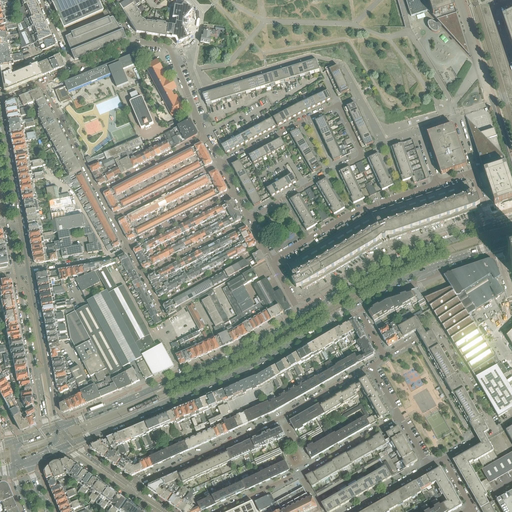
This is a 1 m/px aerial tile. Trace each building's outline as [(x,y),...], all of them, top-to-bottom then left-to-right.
[(0,8),(2,8),(2,5),(10,3),(13,3),(12,0),(10,0),(3,1),(1,2),(0,2),(0,8)] [(103,11),(99,2),(97,0),(47,0),(50,5),(52,4),(63,29),(90,17),(103,11)] [(136,7),(134,4),(133,2),(132,1),(131,2),(129,0),(119,7),(126,17),(136,10),(134,8),(136,7)] [(411,29),(402,0),(397,0),(405,28),(406,29),(411,29)] [(405,0),(411,16),(411,17),(427,12),(429,13),(432,17),(439,24),(437,24),(437,25),(435,23),(434,22),(432,22),(431,21),(430,21),(430,22),(429,22),(428,22),(428,23),(428,24),(427,25),(428,26),(428,27),(429,29),(429,30),(431,31),(431,32),(432,32),(433,33),(434,33),(435,34),(436,34),(437,33),(438,33),(439,33),(439,32),(439,31),(439,30),(439,29),(439,28),(440,27),(441,27),(454,40),(454,41),(455,41),(463,34),(451,0),(405,0)] [(41,14),(34,1),(24,5),(24,6),(23,6),(23,7),(17,10),(19,13),(25,11),(29,19),(41,14)] [(168,25),(166,37),(175,39),(177,43),(187,39),(183,31),(182,28),(184,26),(184,25),(186,26),(187,23),(184,22),(183,20),(191,11),(191,10),(183,4),(180,7),(178,7),(174,6),(172,8),(171,12),(173,12),(172,18),(174,18),(173,21),(173,26),(168,25)] [(140,14),(141,13),(143,14),(145,12),(144,11),(142,6),(136,10),(126,17),(134,30),(142,20),(139,18),(140,17),(139,15),(140,15),(140,14)] [(4,18),(12,16),(12,19),(15,19),(15,17),(15,15),(14,12),(0,15),(0,21),(5,21),(4,18)] [(511,12),(502,18),(511,47),(511,12)] [(168,25),(168,24),(161,23),(161,21),(162,21),(163,18),(162,18),(162,14),(160,13),(159,18),(160,18),(159,20),(154,19),(154,23),(153,23),(151,35),(166,37),(168,25)] [(44,24),(43,22),(43,21),(41,14),(29,19),(29,20),(17,25),(17,28),(18,31),(21,31),(20,25),(25,23),(29,33),(32,32),(34,36),(47,30),(45,23),(44,24)] [(124,39),(124,38),(121,32),(113,19),(112,18),(108,20),(108,19),(107,20),(101,22),(100,22),(100,23),(94,25),(92,25),(93,26),(87,28),(87,27),(85,28),(86,28),(80,31),(79,30),(78,31),(73,34),(73,33),(71,34),(72,35),(65,38),(66,39),(71,52),(71,53),(74,60),(124,39)] [(151,35),(153,23),(146,22),(146,23),(145,22),(142,20),(134,30),(136,33),(151,35)] [(31,37),(34,36),(32,32),(29,33),(25,23),(20,25),(21,31),(18,31),(18,34),(19,36),(19,38),(20,41),(20,44),(21,47),(21,50),(22,49),(28,47),(32,45),(34,43),(31,37)] [(7,30),(17,28),(17,25),(6,27),(6,29),(4,30),(3,27),(0,27),(0,34),(7,33),(7,30)] [(218,36),(219,32),(210,31),(209,30),(208,29),(204,28),(203,29),(202,29),(201,30),(202,31),(203,32),(204,32),(203,37),(202,37),(201,37),(201,38),(200,42),(200,43),(201,43),(209,44),(210,38),(210,37),(215,38),(214,39),(216,40),(216,38),(220,38),(218,36)] [(51,37),(47,30),(34,36),(31,37),(34,43),(34,44),(51,37)] [(54,46),(51,37),(34,44),(36,49),(40,47),(42,52),(54,46)] [(9,43),(20,41),(19,38),(8,40),(9,42),(6,42),(6,40),(0,41),(0,47),(10,46),(9,43)] [(10,50),(21,47),(20,44),(10,46),(0,47),(0,54),(11,52),(10,50)] [(466,44),(462,48),(471,58),(466,44)] [(23,58),(23,56),(22,54),(12,55),(11,52),(0,54),(0,61),(9,60),(9,59),(12,59),(23,58)] [(63,65),(63,64),(59,56),(53,58),(53,59),(48,61),(53,72),(62,68),(63,65)] [(129,84),(123,70),(135,65),(132,59),(131,56),(65,83),(66,86),(68,92),(81,87),(112,75),(117,89),(129,84)] [(13,65),(13,63),(23,60),(23,58),(12,59),(12,61),(10,61),(9,60),(0,61),(0,67),(11,66),(13,65)] [(42,76),(37,65),(34,58),(24,63),(24,65),(29,64),(30,67),(11,75),(10,73),(12,72),(11,66),(0,67),(0,72),(3,90),(3,91),(4,91),(5,91),(6,91),(42,76)] [(174,96),(172,91),(177,89),(171,78),(166,81),(164,76),(166,75),(158,60),(145,67),(172,117),(185,110),(176,95),(174,96)] [(53,72),(48,61),(37,65),(42,76),(53,72)] [(319,70),(317,61),(311,62),(314,72),(319,70)] [(338,66),(331,69),(333,75),(340,71),(338,66)] [(343,76),(340,71),(333,75),(336,79),(343,76)] [(345,81),(343,76),(336,79),(338,84),(345,81)] [(347,86),(345,81),(338,84),(340,89),(347,86)] [(62,87),(55,90),(59,100),(66,97),(67,99),(71,98),(68,92),(66,86),(62,87)] [(349,91),(347,86),(340,89),(343,94),(349,91)] [(327,90),(322,92),(326,102),(331,100),(327,90)] [(43,100),(40,95),(39,93),(39,92),(37,92),(35,92),(30,95),(33,103),(36,101),(37,103),(43,100)] [(322,92),(317,94),(321,104),(326,102),(322,92)] [(213,108),(208,94),(203,95),(206,105),(210,103),(212,108),(213,108)] [(317,94),(312,97),(316,107),(321,104),(317,94)] [(33,103),(30,95),(25,96),(30,109),(32,108),(30,104),(33,103)] [(30,109),(25,96),(20,98),(17,100),(10,102),(10,103),(7,104),(6,106),(7,108),(7,109),(20,106),(21,107),(24,107),(26,106),(27,109),(27,111),(30,109)] [(154,124),(142,97),(130,102),(141,130),(154,124)] [(312,97),(307,99),(312,109),(316,107),(312,97)] [(307,99),(302,101),(307,111),(312,109),(307,99)] [(47,107),(43,100),(37,103),(40,110),(47,107)] [(302,101),(297,104),(302,113),(307,111),(302,101)] [(355,103),(348,107),(351,112),(358,109),(355,103)] [(297,104),(297,105),(293,108),(297,116),(302,113),(297,104)] [(28,112),(27,111),(27,109),(20,110),(20,108),(21,107),(20,106),(7,109),(8,115),(18,114),(18,111),(21,111),(22,113),(28,112)] [(53,118),(47,107),(40,110),(39,111),(40,113),(39,114),(40,116),(38,116),(43,124),(53,118)] [(293,108),(288,111),(292,119),(297,116),(293,108)] [(360,113),(358,109),(351,112),(353,117),(360,113)] [(288,111),(283,113),(287,121),(291,119),(292,119),(288,111)] [(22,119),(22,116),(28,115),(28,112),(22,113),(22,115),(19,116),(18,114),(8,115),(9,122),(22,119)] [(283,113),(278,116),(283,124),(287,121),(283,113)] [(362,118),(360,113),(353,117),(355,122),(362,118)] [(278,116),(273,118),(278,126),(283,124),(278,116)] [(325,117),(315,122),(318,127),(328,122),(325,117)] [(59,130),(53,118),(43,124),(49,136),(59,130)] [(364,123),(362,118),(355,122),(357,126),(364,123)] [(511,198),(511,184),(503,158),(487,140),(497,137),(494,129),(480,133),(466,118),(494,204),(511,198)] [(26,125),(35,123),(34,120),(24,122),(23,119),(22,119),(9,122),(10,128),(24,126),(26,125)] [(272,119),(267,122),(272,129),(276,127),(272,119)] [(197,134),(194,127),(190,121),(173,130),(181,144),(197,136),(197,134)] [(267,122),(263,124),(267,132),(272,129),(267,122)] [(328,122),(318,127),(320,132),(330,127),(328,122)] [(25,129),(35,127),(35,123),(26,125),(26,127),(26,128),(24,127),(24,126),(10,128),(11,134),(24,132),(26,132),(25,129)] [(367,128),(364,123),(357,126),(360,131),(367,128)] [(263,124),(258,126),(263,134),(267,132),(263,124)] [(467,166),(453,125),(427,134),(441,175),(467,166)] [(258,126),(254,129),(258,137),(263,134),(258,126)] [(330,127),(320,132),(322,137),(332,132),(330,127)] [(369,133),(367,128),(360,131),(362,136),(369,133)] [(254,129),(250,131),(249,130),(254,139),(258,137),(254,129)] [(65,141),(62,136),(59,130),(49,136),(52,141),(49,143),(51,146),(54,145),(55,147),(65,141)] [(181,144),(173,130),(163,135),(166,141),(166,142),(170,150),(181,144)] [(249,130),(244,132),(249,142),(254,139),(249,130)] [(301,135),(298,130),(289,135),(292,141),(301,135)] [(25,137),(27,136),(28,138),(36,136),(35,133),(25,135),(24,132),(11,134),(12,137),(11,139),(11,141),(26,138),(25,137)] [(244,132),(240,134),(245,144),(249,142),(244,132)] [(332,132),(322,137),(325,142),(334,137),(332,132)] [(371,138),(369,133),(362,136),(364,141),(371,138)] [(240,134),(235,137),(240,146),(245,144),(240,134)] [(304,140),(304,139),(301,135),(292,141),(295,145),(304,140)] [(26,142),(37,140),(38,140),(38,136),(36,136),(28,138),(28,139),(26,139),(26,138),(11,141),(12,143),(13,144),(14,147),(27,144),(26,142)] [(126,152),(140,146),(143,145),(142,142),(147,140),(146,136),(140,138),(138,139),(91,159),(91,160),(87,161),(87,162),(87,161),(88,164),(98,160),(101,160),(106,157),(107,160),(115,157),(122,154),(126,153),(126,152)] [(235,137),(231,139),(236,149),(240,146),(235,137)] [(334,137),(325,142),(327,147),(337,142),(334,137)] [(166,152),(158,138),(157,139),(155,140),(156,142),(158,141),(159,143),(157,144),(157,146),(161,154),(166,152)] [(170,150),(166,142),(162,144),(159,138),(158,138),(166,152),(170,150)] [(374,143),(371,138),(364,141),(367,146),(374,143)] [(231,139),(226,142),(231,151),(232,151),(236,149),(231,139)] [(283,143),(281,139),(276,142),(281,150),(285,147),(284,145),(283,143)] [(307,145),(304,140),(296,145),(299,150),(299,149),(307,145)] [(430,179),(420,149),(416,150),(414,145),(412,140),(391,148),(403,182),(412,179),(413,183),(414,184),(415,184),(430,179)] [(72,153),(65,141),(55,147),(58,153),(55,154),(58,160),(72,153)] [(161,154),(157,146),(155,147),(153,143),(152,141),(151,141),(150,142),(157,157),(161,154)] [(157,157),(150,142),(147,143),(149,147),(151,149),(148,151),(152,159),(157,157)] [(226,142),(221,145),(226,154),(231,151),(226,142)] [(276,142),(272,144),(276,152),(281,150),(276,142)] [(337,142),(327,147),(329,151),(339,147),(337,142)] [(29,154),(28,148),(28,147),(27,147),(27,144),(14,147),(14,149),(15,150),(14,151),(15,153),(15,156),(24,154),(25,155),(29,154)] [(205,148),(203,144),(201,144),(191,149),(194,154),(196,153),(196,152),(205,148)] [(272,144),(267,146),(272,154),(276,152),(272,144)] [(152,159),(148,151),(146,152),(144,148),(145,148),(143,145),(140,146),(142,149),(147,162),(152,159)] [(300,155),(310,149),(307,145),(299,149),(302,153),(300,154),(300,155)] [(132,154),(137,151),(142,149),(140,146),(126,152),(126,153),(128,158),(134,169),(139,166),(132,154)] [(267,146),(263,149),(267,157),(272,154),(267,146)] [(339,147),(329,151),(331,156),(341,152),(339,147)] [(207,153),(205,148),(196,152),(196,153),(199,157),(207,153)] [(147,162),(142,149),(137,151),(139,155),(143,164),(147,162)] [(195,156),(194,154),(191,149),(188,151),(193,160),(197,159),(196,157),(194,158),(193,157),(195,156)] [(263,149),(258,151),(263,161),(264,161),(263,159),(267,157),(263,149)] [(303,159),(312,154),(310,149),(300,155),(303,159)] [(143,164),(139,155),(137,151),(132,154),(139,166),(143,164)] [(193,160),(188,151),(184,152),(188,159),(190,158),(191,161),(193,160)] [(258,151),(254,154),(259,163),(263,161),(258,151)] [(341,152),(331,156),(334,162),(344,157),(341,152)] [(78,164),(75,159),(72,153),(58,160),(59,160),(58,160),(60,164),(58,165),(59,167),(64,164),(67,170),(78,164)] [(134,169),(128,158),(126,153),(122,154),(115,157),(117,162),(116,163),(116,164),(122,175),(134,169)] [(210,158),(207,153),(199,157),(202,162),(210,158)] [(186,164),(180,154),(177,156),(181,163),(183,162),(183,163),(182,164),(182,166),(184,165),(186,164)] [(252,161),(253,163),(254,166),(259,163),(254,154),(249,156),(251,160),(252,161)] [(315,158),(312,154),(303,159),(306,164),(315,158)] [(393,186),(387,173),(379,154),(367,159),(382,191),(393,186)] [(181,163),(177,156),(173,158),(179,168),(182,166),(182,164),(181,163),(179,164),(181,163)] [(113,166),(115,165),(116,164),(116,163),(117,162),(115,157),(107,160),(89,168),(92,173),(102,169),(102,171),(106,169),(107,169),(108,168),(110,168),(113,166)] [(179,168),(173,158),(170,160),(174,167),(176,166),(177,169),(179,168)] [(202,169),(212,164),(212,162),(210,158),(202,162),(199,164),(202,169)] [(318,163),(315,159),(315,158),(306,164),(308,169),(318,163)] [(17,168),(31,166),(31,164),(33,163),(33,165),(42,164),(45,163),(42,160),(31,162),(30,159),(17,162),(16,162),(17,166),(17,168)] [(202,169),(199,164),(198,161),(196,162),(198,161),(197,159),(193,160),(199,170),(202,169)] [(174,167),(170,160),(166,162),(172,172),(175,170),(174,168),(172,169),(172,168),(174,167)] [(240,161),(232,165),(235,170),(243,166),(240,161)] [(172,172),(166,162),(163,163),(167,170),(168,169),(170,172),(172,172)] [(366,172),(364,167),(362,162),(356,165),(360,174),(366,172)] [(167,170),(163,163),(159,165),(164,175),(166,174),(168,173),(166,174),(165,171),(167,170)] [(195,172),(191,165),(189,166),(188,163),(186,164),(191,174),(195,172)] [(321,168),(318,163),(308,169),(311,174),(321,168)] [(34,172),(34,169),(39,168),(39,171),(43,170),(43,167),(42,164),(33,165),(34,167),(31,168),(31,166),(17,168),(18,171),(19,174),(34,172)] [(82,173),(81,171),(78,164),(67,170),(69,174),(70,175),(70,176),(62,179),(71,189),(74,187),(73,185),(72,186),(71,184),(73,183),(72,181),(71,179),(71,178),(78,174),(82,173)] [(122,175),(116,164),(115,165),(113,166),(118,177),(122,175)] [(191,174),(186,164),(184,165),(182,166),(183,168),(185,167),(186,168),(184,169),(188,176),(191,174)] [(164,175),(159,165),(156,167),(161,177),(164,175)] [(118,177),(113,166),(110,168),(115,178),(118,177)] [(184,169),(183,168),(182,166),(179,168),(182,174),(184,178),(188,176),(184,169)] [(243,166),(235,170),(235,171),(237,175),(245,171),(243,166)] [(155,174),(157,179),(159,178),(160,177),(161,177),(156,167),(152,169),(155,174)] [(365,199),(359,186),(350,167),(339,172),(353,204),(365,199)] [(115,178),(110,168),(108,168),(107,169),(106,169),(112,180),(115,178)] [(112,180),(106,169),(102,171),(103,172),(105,175),(106,176),(109,181),(112,180)] [(155,174),(152,169),(149,171),(154,180),(152,178),(154,177),(156,180),(157,179),(155,174)] [(33,178),(33,176),(35,176),(35,178),(44,176),(44,174),(44,173),(43,170),(39,171),(40,173),(35,174),(34,172),(19,174),(19,178),(20,181),(33,178)] [(181,180),(177,173),(176,173),(175,172),(176,171),(175,170),(172,172),(173,174),(177,182),(181,180)] [(154,180),(149,171),(145,172),(146,174),(150,182),(154,180)] [(211,180),(220,175),(218,171),(216,171),(207,175),(210,180),(210,179),(211,180)] [(245,171),(237,175),(239,179),(247,175),(245,171)] [(103,177),(102,176),(105,175),(103,172),(94,177),(96,181),(103,177)] [(150,182),(146,174),(145,172),(141,174),(145,181),(147,180),(148,182),(146,183),(147,184),(150,182)] [(77,181),(84,177),(83,174),(81,174),(75,177),(76,179),(72,181),(73,183),(77,181)] [(145,181),(141,174),(138,176),(143,186),(147,184),(146,183),(146,182),(144,183),(143,182),(145,181)] [(173,183),(170,176),(168,177),(166,174),(164,175),(170,185),(173,183)] [(170,185),(164,175),(161,177),(162,179),(163,178),(164,179),(163,180),(167,187),(170,185)] [(222,180),(220,175),(211,180),(214,185),(222,180)] [(247,175),(239,179),(242,184),(250,180),(247,175)] [(292,175),(288,177),(292,185),(299,181),(297,179),(295,180),(292,175)] [(34,182),(45,180),(44,176),(35,178),(36,180),(34,180),(33,178),(20,181),(20,183),(21,187),(34,184),(34,182)] [(109,181),(106,176),(103,177),(96,181),(98,185),(100,186),(109,181)] [(138,176),(134,178),(138,185),(140,188),(143,186),(138,176)] [(210,183),(209,181),(206,176),(202,178),(207,188),(210,187),(212,186),(211,184),(210,185),(210,183)] [(74,187),(86,181),(84,177),(77,181),(78,183),(73,185),(74,187)] [(163,180),(162,179),(161,177),(160,177),(162,180),(161,181),(159,178),(157,179),(163,189),(167,187),(163,180)] [(288,177),(284,180),(288,187),(292,185),(288,177)] [(134,178),(131,180),(136,190),(140,188),(138,185),(134,178)] [(207,188),(202,178),(199,180),(202,187),(204,186),(205,186),(203,187),(204,190),(207,188)] [(163,189),(157,179),(156,180),(157,182),(156,183),(155,180),(154,180),(155,182),(155,183),(159,191),(163,189)] [(345,209),(337,197),(329,182),(327,179),(316,185),(334,215),(345,209)] [(131,180),(127,182),(133,191),(134,190),(136,190),(131,180)] [(159,191),(155,183),(154,184),(153,183),(155,182),(154,180),(150,182),(156,192),(159,191)] [(202,187),(199,180),(195,181),(201,192),(204,190),(203,187),(201,188),(202,187)] [(225,185),(222,180),(214,185),(217,190),(225,185)] [(250,180),(242,184),(244,188),(252,184),(250,180)] [(284,180),(280,182),(284,190),(288,187),(284,180)] [(81,188),(88,184),(86,181),(74,187),(75,189),(80,186),(81,188)] [(201,192),(195,181),(192,183),(197,193),(201,192)] [(133,191),(127,182),(124,183),(129,193),(133,191)] [(150,182),(147,184),(148,187),(152,194),(156,192),(150,182)] [(280,182),(275,184),(280,192),(284,190),(280,182)] [(390,240),(464,215),(476,211),(477,211),(477,210),(476,207),(480,205),(477,197),(473,198),(467,182),(373,214),(363,220),(360,215),(352,220),(355,224),(347,229),(345,225),(337,229),(339,234),(329,239),(326,235),(318,240),(321,244),(311,250),(308,246),(300,251),(303,255),(287,264),(296,279),(292,282),(297,289),(301,288),(302,290),(303,290),(382,244),(380,240),(384,237),(388,236),(390,240)] [(129,193),(124,183),(120,185),(124,192),(125,194),(125,195),(129,193)] [(197,193),(192,183),(188,185),(194,195),(197,193)] [(35,194),(34,188),(35,187),(34,184),(21,187),(22,193),(23,196),(22,196),(23,196),(32,194),(32,195),(35,194)] [(79,194),(90,188),(88,184),(81,188),(82,190),(78,192),(79,194)] [(148,187),(147,184),(143,186),(149,196),(152,194),(148,187)] [(252,184),(244,188),(247,193),(255,189),(252,184)] [(275,184),(271,187),(276,195),(280,192),(275,184)] [(124,192),(120,185),(116,187),(122,197),(125,195),(125,194),(123,195),(122,193),(124,192)] [(194,195),(188,185),(185,187),(188,194),(190,193),(192,196),(194,195)] [(226,191),(227,189),(225,185),(217,190),(214,191),(217,196),(226,191)] [(377,194),(373,185),(372,185),(366,188),(370,197),(377,194)] [(149,196),(143,186),(140,188),(145,198),(149,196)] [(59,197),(57,187),(46,189),(49,202),(57,200),(69,198),(68,195),(59,197)] [(115,193),(116,195),(117,197),(118,199),(122,197),(116,187),(113,189),(115,193)] [(217,196),(214,191),(214,190),(213,188),(212,188),(213,189),(211,190),(210,187),(207,188),(213,198),(217,196)] [(269,193),(270,194),(271,197),(276,195),(271,187),(267,189),(268,191),(269,193)] [(85,195),(92,191),(90,188),(79,194),(76,195),(78,199),(82,197),(81,195),(84,193),(85,195)] [(145,198),(140,188),(136,190),(142,200),(145,198)] [(213,198),(207,188),(204,190),(205,192),(207,191),(207,192),(206,193),(209,200),(213,198)] [(316,198),(313,193),(311,188),(305,191),(311,201),(316,198)] [(113,194),(115,193),(113,189),(104,193),(104,195),(106,199),(113,195),(114,195),(113,194)] [(186,199),(181,189),(178,191),(181,198),(183,197),(184,198),(182,199),(183,201),(186,199)] [(255,189),(247,193),(249,197),(256,194),(257,193),(255,189)] [(209,200),(206,193),(204,194),(203,192),(205,191),(205,192),(204,190),(201,192),(206,202),(209,200)] [(80,202),(94,195),(92,191),(85,195),(86,197),(82,199),(81,200),(79,201),(80,202)] [(138,201),(134,194),(133,191),(129,193),(135,203),(138,201)] [(206,202),(201,192),(197,193),(198,195),(200,194),(200,195),(199,196),(202,203),(206,202)] [(135,203),(129,193),(125,195),(126,196),(128,195),(129,197),(127,198),(131,205),(135,203)] [(179,203),(174,193),(170,194),(174,201),(176,201),(178,203),(176,204),(175,203),(176,204),(179,203)] [(202,203),(199,196),(198,195),(197,193),(194,195),(199,205),(202,203)] [(257,193),(256,194),(249,197),(251,201),(251,202),(259,198),(257,193)] [(167,196),(172,206),(176,204),(175,203),(174,201),(170,194),(167,196)] [(89,202),(96,198),(94,195),(80,202),(81,204),(88,200),(89,202)] [(131,205),(127,198),(125,199),(124,197),(126,196),(125,195),(122,197),(127,207),(131,205)] [(199,205),(194,195),(192,196),(190,197),(191,199),(193,198),(193,199),(191,200),(195,207),(199,205)] [(317,225),(310,213),(300,195),(289,201),(307,231),(317,225)] [(172,206),(167,196),(163,198),(167,205),(169,204),(169,205),(168,206),(169,208),(170,207),(172,206)] [(119,201),(118,199),(117,197),(107,202),(109,206),(119,201)] [(118,199),(119,201),(121,205),(123,209),(127,207),(122,197),(118,199)] [(195,207),(191,200),(190,201),(189,200),(191,199),(190,197),(188,198),(186,199),(192,209),(195,207)] [(86,208),(98,202),(96,198),(89,202),(90,204),(85,206),(86,208)] [(259,198),(251,202),(254,207),(262,203),(259,198)] [(192,209),(186,199),(183,201),(183,202),(185,201),(186,202),(184,203),(188,211),(192,209)] [(38,205),(37,200),(24,202),(24,205),(25,206),(26,208),(35,207),(35,206),(38,205)] [(61,219),(57,200),(49,202),(50,210),(51,213),(52,221),(61,219)] [(165,210),(160,200),(156,202),(160,209),(162,208),(162,209),(160,210),(161,212),(162,212),(163,211),(165,210)] [(224,210),(235,204),(233,201),(231,200),(221,205),(224,210)] [(112,210),(121,205),(119,201),(109,206),(112,210)] [(188,211),(184,203),(183,204),(182,203),(184,202),(183,202),(183,201),(181,202),(179,203),(184,213),(188,211)] [(158,213),(153,203),(149,205),(153,212),(154,211),(156,214),(158,213)] [(184,213),(179,203),(176,204),(177,207),(181,214),(184,213)] [(181,214),(177,207),(176,204),(172,206),(177,216),(181,214)] [(240,214),(235,204),(224,210),(225,211),(227,210),(231,216),(228,218),(229,219),(240,214)] [(40,216),(38,207),(38,205),(35,206),(35,207),(26,208),(26,212),(27,214),(26,215),(27,218),(40,216)] [(88,216),(102,209),(100,205),(92,209),(93,211),(91,212),(90,211),(86,212),(88,216)] [(115,213),(123,209),(121,205),(112,210),(113,213),(115,213)] [(151,217),(145,207),(142,209),(146,216),(147,215),(149,218),(151,217)] [(223,217),(218,207),(214,209),(220,219),(223,217)] [(96,216),(103,212),(102,209),(88,216),(90,219),(94,217),(93,215),(95,214),(96,216)] [(174,218),(170,211),(168,212),(167,209),(165,210),(170,220),(174,218)] [(220,219),(214,209),(211,210),(216,220),(220,219)] [(170,220),(165,210),(163,211),(165,213),(163,214),(162,212),(161,212),(163,214),(167,222),(170,220)] [(216,220),(211,210),(207,212),(211,219),(212,222),(216,220)] [(329,218),(324,211),(324,210),(318,213),(323,222),(329,218)] [(138,220),(139,221),(140,223),(140,222),(144,221),(138,211),(135,213),(138,220)] [(92,223),(105,216),(103,212),(96,216),(97,218),(96,219),(95,217),(94,217),(90,219),(92,223)] [(163,214),(161,212),(160,213),(158,213),(163,223),(167,222),(163,214)] [(211,219),(207,212),(203,214),(209,224),(212,222),(211,219)] [(163,223),(158,213),(156,214),(154,215),(160,225),(163,223)] [(136,225),(131,214),(128,216),(130,220),(132,223),(133,222),(135,225),(136,225)] [(209,224),(203,214),(200,216),(204,223),(206,222),(207,224),(205,224),(206,225),(209,224)] [(242,220),(242,218),(240,214),(229,219),(232,225),(242,220)] [(85,256),(83,246),(78,247),(77,246),(72,247),(69,231),(83,228),(85,236),(92,235),(94,244),(86,246),(88,254),(93,253),(94,254),(99,253),(99,252),(102,251),(102,246),(90,225),(84,215),(61,219),(52,221),(50,221),(52,229),(53,234),(58,233),(60,242),(54,243),(55,245),(55,248),(56,251),(56,254),(57,254),(58,259),(63,258),(63,260),(85,256)] [(152,216),(151,217),(156,227),(160,225),(154,215),(152,216)] [(45,222),(45,220),(43,221),(43,218),(41,218),(40,216),(27,218),(27,221),(28,222),(29,224),(28,224),(29,226),(38,224),(38,223),(41,222),(41,221),(42,221),(42,223),(45,222)] [(100,223),(107,219),(105,216),(92,223),(94,226),(99,224),(98,222),(99,221),(100,223)] [(120,226),(130,220),(128,216),(119,221),(118,223),(120,226)] [(204,223),(200,216),(196,218),(202,228),(205,226),(204,225),(203,226),(202,224),(204,223)] [(232,225),(229,219),(228,218),(226,219),(225,216),(223,217),(220,219),(225,229),(232,225)] [(156,227),(151,217),(149,218),(147,219),(148,221),(150,220),(150,221),(149,222),(153,229),(156,227)] [(202,228),(196,218),(193,219),(197,226),(198,226),(200,229),(202,228)] [(96,230),(109,223),(107,219),(100,223),(101,225),(99,226),(99,224),(94,226),(96,230)] [(153,229),(149,222),(148,221),(147,219),(145,220),(144,221),(149,231),(153,229)] [(225,229),(220,219),(216,220),(221,230),(225,229)] [(132,224),(132,223),(130,220),(120,226),(122,229),(132,224)] [(221,230),(216,220),(212,222),(213,222),(214,221),(215,222),(213,223),(218,232),(221,230)] [(149,231),(144,221),(140,222),(142,225),(146,232),(149,231)] [(194,231),(189,221),(186,223),(189,230),(191,229),(192,231),(190,232),(191,233),(193,232),(194,231)] [(43,231),(41,223),(41,222),(38,223),(38,224),(29,226),(29,227),(30,229),(29,229),(29,230),(29,233),(42,231),(43,231)] [(140,223),(138,224),(136,225),(142,235),(146,232),(142,225),(140,222),(140,223)] [(218,232),(213,223),(211,224),(211,223),(213,222),(212,222),(209,224),(214,234),(218,232)] [(104,230),(111,227),(109,223),(96,230),(98,233),(100,232),(99,230),(103,228),(104,230)] [(133,226),(132,224),(122,229),(124,233),(134,228),(133,226)] [(214,234),(209,224),(206,225),(205,226),(206,227),(208,226),(209,228),(207,229),(211,236),(214,234)] [(142,235),(136,225),(135,225),(133,226),(134,228),(136,232),(138,236),(142,235)] [(187,235),(182,225),(178,227),(182,234),(184,233),(185,235),(183,236),(184,237),(187,235)] [(207,229),(206,227),(205,226),(202,228),(207,238),(211,236),(207,229)] [(102,236),(113,230),(111,227),(104,230),(100,232),(98,233),(99,236),(101,235),(102,236)] [(238,236),(249,231),(248,228),(246,227),(236,232),(238,236)] [(126,237),(136,232),(134,228),(124,233),(126,237)] [(53,236),(53,234),(52,229),(49,230),(49,231),(51,231),(51,233),(43,234),(42,231),(29,233),(30,239),(53,236)] [(180,239),(175,229),(171,230),(175,238),(177,237),(179,239),(180,239)] [(104,239),(115,234),(113,230),(102,236),(102,238),(103,237),(104,239)] [(203,239),(200,232),(198,233),(197,232),(199,231),(198,230),(196,231),(196,230),(194,231),(200,241),(203,239)] [(241,241),(252,236),(249,231),(238,236),(241,241)] [(138,236),(136,232),(126,237),(128,240),(130,241),(138,236)] [(173,242),(168,232),(164,234),(168,241),(170,240),(171,242),(172,243),(173,242)] [(241,241),(238,236),(236,232),(232,234),(238,244),(239,243),(241,242),(241,241)] [(196,243),(193,236),(191,233),(189,234),(187,235),(193,245),(196,243)] [(117,237),(115,234),(104,239),(102,241),(104,244),(117,237)] [(168,241),(164,234),(161,236),(166,246),(170,244),(169,243),(168,241)] [(238,244),(232,234),(229,236),(234,246),(238,244)] [(193,245),(187,235),(184,237),(184,238),(187,237),(187,238),(185,240),(189,247),(193,245)] [(44,241),(54,239),(53,236),(30,239),(32,246),(45,244),(44,241)] [(166,246),(161,236),(157,238),(161,245),(163,244),(164,247),(166,246)] [(234,246),(229,236),(225,238),(231,248),(234,246)] [(254,240),(252,236),(241,241),(241,242),(242,243),(243,246),(246,244),(254,240)] [(111,244),(118,241),(117,237),(104,244),(106,247),(109,245),(108,244),(110,243),(111,244)] [(189,247),(185,240),(184,238),(184,237),(182,238),(180,239),(186,249),(189,247)] [(161,245),(157,238),(154,239),(159,250),(161,249),(162,248),(161,247),(160,248),(159,246),(161,245)] [(231,248),(225,238),(222,240),(226,247),(226,248),(227,249),(228,249),(231,248)] [(159,250),(154,239),(150,241),(154,249),(156,247),(157,250),(159,250)] [(186,249),(180,239),(179,239),(177,240),(177,241),(178,243),(182,250),(186,249)] [(182,250),(178,243),(176,244),(175,243),(177,241),(177,240),(175,241),(173,242),(178,252),(182,250)] [(226,247),(222,240),(218,241),(223,251),(225,251),(227,249),(226,248),(224,249),(224,248),(226,247)] [(246,251),(255,245),(256,243),(254,240),(246,244),(243,246),(246,251)] [(108,252),(120,246),(120,244),(118,241),(111,244),(109,245),(106,247),(108,252)] [(223,251),(218,241),(215,243),(218,250),(220,249),(221,251),(219,252),(220,253),(221,252),(223,251)] [(178,252),(173,242),(172,243),(170,244),(170,245),(171,247),(175,254),(178,252)] [(152,253),(146,243),(143,245),(144,247),(145,249),(147,252),(149,251),(149,253),(148,254),(148,255),(152,253)] [(218,250),(215,243),(211,245),(216,255),(220,253),(219,252),(218,250)] [(243,246),(242,243),(238,245),(242,253),(246,251),(243,246)] [(55,248),(55,245),(48,246),(45,247),(45,244),(32,246),(33,252),(55,248)] [(175,254),(171,247),(169,248),(168,246),(170,245),(170,244),(166,246),(171,256),(175,254)] [(211,245),(208,247),(211,254),(215,252),(216,255),(211,245)] [(242,253),(238,245),(233,247),(234,249),(238,255),(242,253)] [(135,254),(145,249),(144,247),(141,248),(140,246),(134,249),(134,251),(135,254)] [(171,256),(166,246),(164,247),(163,248),(163,249),(165,248),(166,250),(164,250),(168,258),(171,256)] [(47,256),(46,253),(56,251),(55,248),(33,252),(34,258),(47,256)] [(238,255),(234,249),(232,250),(231,248),(228,249),(233,257),(238,255)] [(144,254),(144,252),(145,252),(146,254),(147,253),(147,252),(145,249),(135,254),(137,258),(144,254)] [(168,258),(164,250),(162,252),(161,249),(159,250),(164,259),(168,258)] [(209,258),(204,249),(201,250),(204,258),(206,257),(207,258),(205,259),(206,260),(209,258)] [(233,257),(228,249),(227,249),(225,251),(225,252),(226,252),(227,252),(228,252),(226,253),(229,260),(233,257)] [(164,259),(159,250),(157,250),(155,251),(156,252),(158,252),(159,253),(157,254),(161,261),(164,259)] [(204,258),(201,250),(197,252),(202,262),(204,261),(205,264),(207,263),(209,262),(208,260),(206,261),(206,260),(205,259),(207,258),(206,257),(204,258)] [(161,261),(157,254),(155,255),(154,253),(156,252),(155,251),(154,252),(152,253),(157,263),(161,261)] [(229,260),(226,253),(224,254),(224,253),(225,252),(225,251),(223,251),(221,252),(225,262),(229,260)] [(202,262),(197,252),(193,254),(198,264),(202,262)] [(225,262),(221,252),(220,253),(216,255),(217,255),(218,257),(220,256),(218,257),(222,264),(225,262)] [(157,263),(152,253),(148,255),(149,256),(151,255),(152,257),(150,258),(151,260),(153,265),(157,263)] [(258,265),(265,260),(261,253),(260,253),(253,256),(253,257),(245,261),(248,267),(250,269),(252,268),(249,262),(254,259),(258,265)] [(57,254),(56,254),(49,255),(50,262),(58,261),(58,259),(57,254)] [(116,265),(118,264),(128,258),(126,255),(124,254),(113,260),(115,264),(116,265)] [(198,264),(193,254),(190,256),(195,266),(198,264)] [(50,262),(49,255),(47,256),(34,258),(35,263),(37,264),(40,264),(46,263),(48,262),(48,263),(50,262)] [(222,264),(218,257),(215,259),(214,256),(213,256),(213,255),(212,256),(213,256),(218,266),(222,264)] [(195,266),(190,256),(186,258),(190,265),(192,264),(193,267),(195,266)] [(213,256),(211,257),(209,258),(214,268),(218,266),(213,256)] [(141,265),(151,260),(150,258),(149,257),(139,261),(141,265)] [(119,266),(118,264),(116,265),(117,268),(130,262),(128,258),(118,264),(121,262),(122,264),(119,266)] [(190,265),(186,258),(183,260),(188,269),(191,267),(190,265)] [(214,268),(209,258),(206,260),(206,261),(208,260),(209,262),(207,263),(211,270),(214,268)] [(106,268),(115,264),(113,260),(111,261),(101,263),(102,270),(106,268)] [(153,265),(151,260),(141,265),(143,269),(145,269),(153,265)] [(188,269),(183,260),(179,261),(183,268),(185,268),(186,270),(188,269)] [(504,292),(496,280),(500,277),(498,270),(496,265),(495,263),(494,262),(493,261),(491,260),(490,260),(488,260),(452,272),(453,274),(476,310),(504,292)] [(211,270),(207,263),(205,264),(204,261),(202,262),(198,264),(200,267),(203,265),(207,272),(211,270)] [(248,267),(245,261),(239,264),(243,273),(247,271),(245,268),(248,267)] [(124,269),(132,265),(130,262),(117,268),(118,269),(119,269),(120,269),(121,271),(124,269)] [(181,273),(175,263),(172,265),(176,272),(178,271),(178,273),(176,274),(177,275),(181,273)] [(207,272),(203,265),(200,267),(198,264),(195,266),(193,267),(191,267),(193,270),(196,278),(207,272)] [(243,273),(239,264),(232,268),(237,276),(243,273)] [(121,275),(133,269),(132,265),(124,269),(125,271),(120,273),(121,275)] [(176,272),(172,265),(168,267),(173,277),(177,275),(176,274),(176,273),(175,273),(176,274),(175,275),(174,273),(176,272)] [(84,274),(83,266),(75,268),(77,275),(84,274)] [(173,277),(168,267),(165,269),(168,276),(169,278),(169,279),(170,278),(173,277)] [(196,278),(193,270),(191,267),(188,269),(193,280),(196,278)] [(134,306),(123,286),(121,283),(116,286),(106,268),(102,270),(97,272),(101,279),(107,291),(120,314),(134,306)] [(237,276),(232,268),(225,272),(230,280),(237,276)] [(72,282),(70,269),(64,270),(66,279),(70,278),(70,282),(71,283),(72,282)] [(65,285),(64,280),(66,280),(66,279),(64,270),(59,271),(60,277),(61,281),(61,283),(62,286),(62,287),(64,290),(66,293),(69,292),(65,285)] [(167,280),(161,270),(158,272),(160,278),(161,280),(162,281),(163,282),(167,280)] [(246,292),(246,291),(244,286),(258,278),(253,270),(227,285),(228,286),(228,287),(230,291),(232,295),(235,299),(237,303),(239,306),(241,310),(243,314),(248,311),(253,308),(252,308),(254,306),(247,292),(246,292)] [(60,277),(59,271),(39,274),(37,276),(38,281),(60,277)] [(190,281),(186,274),(184,271),(182,272),(181,273),(186,283),(190,281)] [(100,283),(99,280),(101,279),(97,272),(95,272),(91,274),(90,274),(87,275),(84,276),(77,279),(75,280),(76,281),(82,293),(90,289),(100,283)] [(125,282),(137,276),(135,272),(128,276),(123,279),(125,282)] [(160,278),(158,272),(149,277),(148,279),(150,283),(160,278)] [(230,280),(225,272),(219,275),(223,282),(225,281),(226,283),(230,280)] [(476,310),(453,274),(452,272),(444,276),(448,282),(453,291),(468,315),(476,310)] [(186,283),(181,273),(177,275),(183,285),(186,283)] [(183,285),(177,275),(173,277),(179,287),(183,285)] [(219,275),(214,278),(218,285),(223,282),(219,275)] [(52,285),(51,282),(61,281),(60,277),(38,281),(39,288),(52,285)] [(179,287),(173,277),(170,278),(171,280),(172,279),(173,280),(171,281),(176,289),(179,287)] [(162,281),(161,280),(160,278),(150,283),(152,286),(162,281)] [(214,278),(209,280),(213,287),(218,285),(214,278)] [(131,288),(141,283),(139,279),(132,283),(129,285),(130,286),(128,288),(129,289),(131,288)] [(176,289),(171,281),(169,282),(168,279),(167,280),(172,291),(176,289)] [(291,309),(280,290),(274,293),(267,279),(256,285),(255,289),(259,296),(262,302),(261,302),(272,320),(283,313),(291,309)] [(12,289),(11,281),(8,280),(0,281),(2,291),(11,289),(11,290),(11,289),(12,289)] [(172,291),(167,280),(163,282),(164,284),(164,285),(165,286),(166,288),(169,293),(172,291)] [(209,280),(204,283),(209,292),(213,290),(214,289),(213,287),(209,280)] [(161,286),(164,284),(163,282),(162,281),(152,286),(154,290),(161,286)] [(143,287),(141,283),(131,288),(133,292),(143,287)] [(204,283),(199,286),(205,295),(207,294),(209,292),(204,283)] [(156,293),(166,288),(165,286),(163,288),(162,287),(164,285),(164,284),(161,286),(154,290),(156,293)] [(64,290),(62,287),(53,289),(52,285),(39,288),(41,294),(53,292),(55,292),(64,290)] [(199,286),(195,288),(198,295),(199,295),(200,298),(205,295),(199,286)] [(133,296),(145,290),(143,287),(131,293),(133,296)] [(166,294),(165,292),(166,291),(167,294),(169,293),(166,288),(156,293),(158,297),(160,298),(166,294)] [(195,288),(190,291),(195,301),(200,298),(199,295),(198,295),(195,288)] [(482,336),(478,331),(476,328),(468,315),(451,288),(429,296),(425,298),(424,298),(446,332),(446,333),(474,375),(475,378),(499,365),(499,364),(500,364),(499,362),(497,359),(496,357),(496,356),(496,355),(495,352),(493,353),(491,350),(487,345),(482,336)] [(0,297),(13,295),(13,292),(11,291),(11,290),(11,289),(2,291),(0,291),(0,293),(0,294),(0,297)] [(54,299),(54,295),(55,295),(66,293),(64,290),(55,292),(53,292),(41,294),(40,294),(42,301),(54,299)] [(140,297),(147,293),(145,290),(133,296),(135,300),(137,299),(136,297),(139,296),(140,297)] [(426,303),(417,290),(411,292),(417,303),(420,308),(423,307),(426,304),(426,303)] [(135,343),(120,314),(107,291),(87,301),(89,305),(133,385),(140,381),(133,370),(131,366),(126,369),(125,367),(133,362),(135,361),(138,365),(137,365),(139,368),(145,380),(153,376),(142,356),(135,343)] [(195,301),(190,291),(185,294),(189,300),(191,304),(192,303),(195,301)] [(412,306),(417,303),(411,292),(389,299),(385,301),(378,305),(370,310),(369,310),(369,313),(374,323),(379,320),(395,311),(399,309),(399,310),(406,306),(407,307),(412,305),(412,306)] [(137,303),(149,297),(147,293),(140,297),(141,299),(138,301),(137,299),(135,300),(137,303)] [(166,311),(177,305),(177,307),(184,304),(189,300),(185,294),(164,305),(164,307),(166,311)] [(211,302),(209,298),(207,294),(205,295),(200,298),(215,327),(213,328),(217,337),(216,337),(215,338),(220,349),(221,348),(223,348),(234,343),(228,332),(224,325),(222,321),(219,317),(218,314),(215,310),(213,306),(211,302)] [(13,302),(13,299),(14,298),(13,295),(0,297),(2,306),(7,305),(7,303),(13,302)] [(143,304),(151,301),(149,297),(137,303),(139,307),(140,306),(139,304),(142,303),(143,304)] [(66,303),(65,300),(56,301),(56,302),(55,302),(54,299),(42,301),(43,307),(54,306),(53,303),(55,303),(55,305),(66,303)] [(177,305),(166,311),(170,319),(177,313),(180,311),(182,310),(182,309),(186,307),(200,331),(201,331),(205,328),(206,328),(192,303),(191,304),(189,300),(184,304),(177,307),(177,305)] [(154,308),(152,302),(151,301),(143,304),(144,306),(147,311),(154,308)] [(16,310),(15,307),(14,306),(13,302),(7,303),(7,305),(2,306),(3,312),(16,310)] [(56,309),(73,306),(71,302),(66,303),(55,305),(55,306),(55,307),(54,308),(54,306),(43,307),(44,314),(56,312),(57,312),(56,309)] [(272,320),(261,302),(259,304),(254,306),(252,308),(253,308),(254,311),(262,326),(272,320)] [(133,385),(89,305),(76,312),(90,338),(118,391),(133,385)] [(150,335),(134,306),(120,314),(135,343),(142,356),(157,348),(150,335)] [(145,317),(156,311),(154,308),(147,311),(148,313),(147,314),(147,313),(144,315),(145,317)] [(262,326),(254,311),(253,308),(248,311),(257,329),(262,326)] [(118,391),(90,338),(76,312),(74,309),(65,310),(66,316),(71,340),(84,363),(92,380),(95,384),(101,398),(118,391)] [(10,318),(16,317),(15,314),(16,313),(16,310),(3,312),(4,318),(3,319),(3,318),(0,318),(0,322),(1,322),(3,321),(4,321),(10,320),(10,318)] [(55,318),(54,315),(56,315),(56,318),(66,316),(65,310),(57,312),(56,312),(44,314),(45,320),(55,318)] [(257,329),(248,311),(243,314),(244,316),(240,317),(240,316),(238,317),(241,321),(248,334),(257,329)] [(149,324),(160,318),(158,314),(151,318),(152,320),(149,322),(148,322),(149,324)] [(71,340),(66,316),(56,318),(57,320),(56,320),(56,321),(55,321),(55,318),(45,320),(46,326),(47,331),(47,332),(48,332),(49,337),(48,337),(48,338),(49,343),(62,341),(71,340)] [(19,325),(18,322),(17,321),(16,317),(10,318),(10,320),(4,321),(5,323),(5,327),(6,327),(19,325)] [(248,334),(241,321),(238,317),(237,317),(233,319),(243,337),(248,334)] [(163,323),(162,322),(162,321),(160,318),(149,324),(152,329),(153,328),(152,325),(154,324),(155,326),(156,325),(156,327),(160,324),(163,323)] [(408,322),(398,328),(404,338),(411,334),(414,332),(416,331),(418,334),(419,336),(420,338),(426,335),(424,333),(423,331),(423,330),(419,323),(416,318),(415,318),(413,319),(408,322)] [(243,337),(233,319),(230,322),(228,322),(238,340),(243,337)] [(365,337),(356,320),(353,320),(349,322),(355,333),(360,340),(365,337)] [(383,326),(379,320),(374,323),(378,329),(383,326)] [(238,340),(228,322),(224,325),(228,332),(234,343),(238,340)] [(353,334),(355,333),(349,322),(344,325),(355,344),(357,342),(358,342),(353,334)] [(386,327),(379,331),(388,347),(404,338),(398,328),(396,324),(395,323),(395,322),(394,323),(393,323),(392,324),(390,325),(389,326),(388,326),(386,327)] [(19,332),(18,329),(19,328),(19,325),(6,327),(7,331),(6,331),(7,336),(13,335),(12,333),(19,332)] [(355,344),(344,325),(339,328),(345,339),(348,337),(352,344),(349,345),(350,347),(355,344)] [(214,351),(208,338),(209,337),(207,333),(206,334),(205,331),(206,331),(205,328),(201,331),(205,340),(203,341),(209,354),(214,351)] [(345,339),(339,328),(334,331),(345,349),(350,347),(349,345),(347,347),(343,340),(345,339)] [(345,349),(334,331),(329,334),(335,345),(337,343),(342,351),(345,349)] [(21,337),(20,336),(19,332),(12,333),(13,335),(7,336),(8,342),(21,340),(21,337)] [(209,354),(203,341),(198,332),(192,335),(194,338),(199,336),(200,340),(200,341),(201,343),(198,345),(202,356),(209,354)] [(455,375),(449,366),(439,347),(440,347),(434,336),(431,332),(426,335),(420,338),(449,388),(460,382),(456,374),(455,375)] [(335,345),(329,334),(324,337),(333,353),(335,352),(336,354),(339,352),(335,345)] [(198,345),(194,338),(192,335),(187,337),(189,341),(193,339),(195,342),(194,343),(195,346),(192,347),(197,359),(202,356),(198,345)] [(220,349),(215,338),(214,336),(208,338),(214,351),(220,349)] [(197,359),(192,347),(189,341),(187,337),(182,340),(184,344),(186,343),(187,345),(188,347),(190,346),(191,348),(186,350),(192,361),(197,359)] [(333,353),(324,337),(318,340),(324,351),(325,352),(329,359),(332,357),(330,355),(333,353)] [(357,349),(369,343),(365,337),(360,340),(358,342),(357,342),(358,345),(355,347),(357,349)] [(0,350),(22,346),(21,340),(8,342),(9,345),(0,346),(0,350)] [(192,361),(186,350),(184,344),(182,340),(179,341),(184,351),(181,352),(186,363),(192,361)] [(324,351),(318,340),(313,343),(319,354),(321,353),(326,361),(329,359),(325,352),(323,353),(322,352),(324,351)] [(60,348),(60,344),(62,343),(62,341),(49,343),(51,350),(60,348)] [(186,363),(181,352),(177,342),(171,345),(172,348),(176,346),(179,353),(176,354),(176,353),(175,353),(180,366),(186,363)] [(317,355),(319,354),(313,343),(308,346),(314,357),(316,356),(316,358),(314,359),(318,365),(319,364),(321,363),(317,355)] [(372,348),(369,343),(357,349),(359,352),(362,351),(363,353),(372,348)] [(175,367),(162,345),(157,348),(142,356),(153,376),(153,377),(175,367)] [(23,353),(22,346),(0,350),(0,355),(1,357),(3,356),(7,356),(11,355),(23,353)] [(314,359),(314,357),(308,346),(302,350),(308,360),(310,359),(315,367),(317,366),(318,365),(314,359)] [(63,357),(59,349),(61,349),(60,348),(51,350),(52,359),(63,357)] [(373,355),(374,353),(372,348),(363,353),(361,354),(362,356),(364,355),(367,359),(373,355)] [(306,361),(308,360),(302,350),(297,353),(303,363),(304,365),(305,369),(304,370),(306,373),(310,370),(306,361)] [(348,356),(345,350),(339,353),(342,359),(348,356)] [(25,359),(23,353),(11,355),(12,360),(8,360),(7,356),(3,356),(3,359),(4,361),(4,362),(8,362),(12,361),(25,359)] [(300,364),(303,363),(297,353),(292,356),(302,375),(305,373),(300,364)] [(367,359),(364,355),(362,356),(361,354),(356,357),(359,363),(367,359)] [(359,363),(356,357),(355,355),(352,357),(351,356),(347,358),(348,359),(345,360),(350,369),(359,363)] [(302,375),(292,356),(286,359),(292,369),(294,368),(299,377),(302,375)] [(70,370),(63,357),(52,359),(55,373),(70,370)] [(26,365),(25,359),(12,361),(13,366),(9,366),(8,362),(4,362),(5,364),(5,369),(9,368),(12,367),(26,365)] [(290,371),(292,369),(286,359),(281,362),(291,381),(294,379),(293,379),(290,371)] [(350,369),(345,360),(343,362),(342,361),(338,363),(338,364),(336,366),(341,374),(350,369)] [(341,374),(336,366),(334,367),(330,361),(327,362),(336,377),(341,374)] [(291,381),(281,362),(276,365),(281,376),(283,374),(288,383),(291,381)] [(336,377),(327,362),(324,364),(328,370),(326,371),(331,380),(336,377)] [(511,408),(511,389),(503,375),(508,373),(502,363),(500,364),(499,365),(475,378),(498,417),(498,416),(498,417),(511,408)] [(0,374),(5,371),(9,371),(9,368),(5,369),(5,364),(0,367),(0,374)] [(331,380),(326,371),(324,369),(323,369),(321,366),(319,364),(318,365),(317,366),(318,368),(326,382),(331,380)] [(27,373),(26,365),(12,367),(13,374),(20,372),(21,374),(27,373)] [(279,377),(281,376),(276,365),(271,368),(280,387),(283,386),(279,377)] [(90,387),(79,366),(70,371),(72,374),(73,375),(72,375),(76,382),(78,386),(87,404),(98,399),(101,398),(95,384),(92,386),(90,387)] [(280,387),(271,368),(266,371),(271,382),(273,381),(277,389),(280,387)] [(326,382),(318,368),(315,369),(318,376),(317,377),(321,385),(326,382)] [(66,375),(72,374),(70,371),(70,370),(55,373),(56,379),(67,377),(66,375)] [(8,376),(10,375),(10,374),(9,371),(5,371),(0,374),(0,380),(4,378),(8,376)] [(241,407),(242,409),(250,406),(249,404),(265,397),(270,394),(272,392),(273,392),(275,390),(271,382),(266,371),(256,377),(212,395),(217,407),(220,414),(222,418),(232,414),(231,411),(238,408),(241,407)] [(321,385),(317,377),(316,376),(314,377),(310,371),(308,372),(317,388),(321,385)] [(28,380),(27,373),(21,374),(20,372),(13,374),(10,374),(10,375),(11,380),(11,383),(15,382),(18,382),(28,380)] [(317,388),(308,372),(305,374),(308,380),(307,381),(312,391),(317,388)] [(0,387),(7,384),(5,381),(9,378),(8,377),(10,375),(8,376),(4,378),(0,380),(0,387)] [(77,387),(75,383),(76,382),(72,375),(70,376),(72,380),(58,388),(57,388),(61,394),(63,393),(66,391),(69,390),(69,391),(72,389),(75,388),(77,387)] [(58,388),(72,380),(70,376),(70,377),(67,377),(56,379),(57,385),(58,388)] [(312,391),(307,381),(305,382),(301,376),(298,378),(307,393),(312,391)] [(373,387),(372,385),(373,384),(371,381),(370,382),(369,380),(369,379),(368,377),(359,382),(359,383),(355,385),(358,389),(361,387),(365,394),(375,389),(374,386),(373,387)] [(278,410),(298,398),(307,393),(298,378),(296,380),(299,386),(295,388),(294,387),(291,388),(289,390),(289,391),(285,393),(285,392),(279,396),(280,397),(276,399),(272,392),(270,394),(278,410)] [(10,389),(8,386),(12,384),(11,383),(11,380),(8,381),(9,382),(7,384),(0,387),(0,393),(0,394),(10,389)] [(30,388),(28,380),(18,382),(19,388),(21,387),(22,390),(30,388)] [(479,418),(471,404),(463,390),(464,390),(460,382),(449,388),(473,429),(484,423),(480,417),(479,418)] [(359,397),(356,392),(359,391),(358,389),(355,385),(355,384),(349,388),(350,388),(345,391),(351,400),(352,399),(353,402),(355,401),(354,398),(355,398),(356,398),(359,397)] [(11,391),(16,388),(15,386),(10,389),(0,394),(3,400),(13,394),(11,391)] [(87,404),(78,386),(77,387),(75,388),(78,394),(76,395),(81,406),(87,404)] [(32,397),(30,388),(22,390),(16,391),(16,392),(18,400),(20,399),(32,397)] [(81,406),(76,395),(72,389),(69,391),(72,397),(70,398),(70,399),(75,409),(81,406)] [(383,403),(382,400),(381,401),(380,399),(381,398),(378,392),(377,393),(375,389),(365,394),(373,408),(383,403)] [(75,409),(70,399),(68,400),(68,398),(69,397),(66,391),(63,393),(67,400),(64,402),(69,411),(75,409)] [(344,404),(351,400),(345,391),(341,393),(341,392),(335,396),(336,396),(331,399),(336,408),(341,406),(342,406),(344,405),(344,404)] [(15,400),(14,398),(15,397),(13,394),(3,400),(6,405),(13,401),(15,400)] [(278,410),(270,394),(265,397),(268,403),(258,407),(263,417),(273,413),(278,410)] [(217,407),(212,395),(207,397),(210,403),(207,404),(210,410),(214,408),(215,410),(218,409),(217,407)] [(33,405),(32,402),(32,401),(32,397),(20,399),(20,403),(21,402),(26,411),(27,412),(33,409),(34,408),(33,405)] [(210,410),(207,404),(210,403),(207,397),(200,400),(205,412),(206,414),(207,416),(210,415),(211,417),(213,416),(211,411),(210,410)] [(336,408),(331,399),(327,401),(324,402),(324,403),(320,406),(324,415),(325,415),(336,408)] [(203,413),(205,412),(200,400),(194,403),(200,415),(203,423),(204,425),(207,423),(207,424),(210,423),(209,421),(206,422),(203,413)] [(17,408),(15,403),(13,401),(6,405),(10,412),(17,408)] [(69,411),(64,402),(64,401),(60,402),(61,405),(62,412),(64,413),(69,411)] [(201,424),(198,416),(200,415),(194,403),(189,405),(195,419),(198,427),(200,431),(203,430),(205,429),(205,428),(204,425),(203,423),(201,424)] [(388,409),(386,406),(384,407),(383,405),(384,405),(383,403),(373,408),(377,415),(374,417),(376,421),(380,419),(380,420),(389,414),(388,412),(387,412),(386,410),(388,409)] [(374,417),(373,416),(370,418),(362,404),(359,406),(343,416),(345,419),(347,418),(361,410),(365,417),(370,426),(376,422),(376,421),(374,417)] [(198,427),(195,419),(189,405),(184,407),(189,419),(191,418),(192,420),(195,428),(198,427)] [(324,415),(320,406),(319,405),(314,408),(321,420),(324,419),(322,416),(324,415)] [(193,429),(189,419),(184,407),(178,409),(183,422),(184,423),(187,431),(191,430),(193,429)] [(249,424),(244,413),(242,409),(241,407),(238,408),(231,411),(232,414),(234,418),(238,428),(249,424)] [(263,417),(258,407),(244,413),(249,424),(263,417)] [(20,414),(17,408),(10,412),(13,418),(20,414)] [(321,420),(314,408),(309,411),(315,420),(317,419),(321,427),(324,426),(321,420)] [(32,420),(35,418),(35,417),(34,414),(34,412),(33,409),(27,412),(26,411),(22,413),(29,428),(35,425),(32,420)] [(183,422),(178,409),(173,412),(178,424),(180,423),(183,431),(184,433),(187,431),(184,423),(182,424),(181,422),(183,422)] [(315,420),(309,411),(304,413),(311,426),(314,424),(313,422),(315,420)] [(181,432),(178,424),(173,412),(167,414),(171,424),(174,423),(178,434),(176,435),(177,438),(182,436),(181,434),(182,433),(181,432)] [(29,428),(22,413),(20,414),(13,418),(13,419),(19,429),(20,430),(21,431),(22,430),(22,431),(29,428)] [(311,426),(304,413),(299,416),(305,426),(307,425),(309,427),(311,426)] [(174,436),(169,425),(171,424),(167,414),(162,416),(172,440),(177,438),(176,435),(174,436)] [(222,418),(220,414),(214,416),(216,421),(218,422),(220,421),(223,420),(222,418)] [(172,440),(162,416),(156,418),(161,428),(162,432),(164,432),(169,442),(172,440)] [(213,416),(211,417),(208,419),(209,421),(210,423),(211,426),(213,424),(216,423),(216,421),(214,416),(213,416)] [(305,426),(299,416),(295,419),(302,432),(305,431),(303,427),(305,426)] [(370,426),(365,417),(360,420),(365,428),(370,426)] [(163,440),(158,429),(161,428),(156,418),(151,421),(160,442),(163,440)] [(238,428),(234,418),(225,423),(229,433),(238,428)] [(302,432),(295,419),(290,422),(295,431),(298,430),(300,434),(302,432)] [(229,433),(225,423),(223,420),(220,421),(222,425),(221,426),(225,435),(229,433)] [(365,428),(360,420),(356,422),(361,431),(365,428)] [(160,442),(151,421),(145,423),(150,433),(152,432),(158,446),(161,445),(160,442)] [(361,431),(356,422),(351,425),(356,434),(361,431)] [(152,445),(148,434),(150,433),(145,423),(140,425),(145,436),(147,435),(147,436),(145,437),(146,438),(149,446),(151,449),(154,448),(152,445)] [(484,434),(488,431),(487,429),(484,423),(473,429),(476,435),(481,444),(487,441),(484,434)] [(221,436),(217,427),(215,428),(213,424),(211,426),(212,429),(216,438),(221,436)] [(143,437),(145,436),(140,425),(135,427),(139,437),(141,436),(146,447),(149,446),(146,438),(144,439),(143,437)] [(356,434),(351,425),(346,428),(351,437),(356,434)] [(417,461),(413,454),(412,454),(409,450),(401,436),(403,435),(397,426),(391,430),(392,431),(382,437),(387,445),(376,451),(384,464),(392,478),(404,471),(403,470),(417,461)] [(138,441),(140,440),(139,437),(135,427),(129,430),(138,451),(140,454),(139,454),(139,455),(142,453),(144,452),(143,450),(142,451),(138,441)] [(206,443),(200,431),(198,427),(195,428),(196,432),(192,434),(191,430),(187,431),(184,433),(182,433),(181,434),(182,436),(185,442),(189,451),(206,443)] [(216,438),(212,429),(209,430),(208,427),(205,428),(205,429),(207,432),(211,441),(216,438)] [(285,438),(280,427),(265,434),(270,445),(271,447),(274,445),(273,444),(276,443),(275,441),(277,440),(278,443),(284,441),(283,439),(285,438)] [(335,446),(328,433),(329,433),(325,428),(323,429),(327,438),(325,439),(331,448),(335,446)] [(350,438),(345,429),(340,431),(345,440),(350,438)] [(138,451),(129,430),(124,432),(128,442),(130,441),(135,452),(138,451)] [(211,441),(207,432),(204,433),(203,430),(200,431),(206,443),(211,441)] [(345,440),(340,431),(335,434),(340,443),(345,440)] [(126,443),(128,442),(124,432),(119,434),(123,445),(125,444),(126,446),(124,447),(127,453),(130,452),(126,443)] [(340,443),(335,434),(333,435),(331,432),(329,433),(328,433),(335,446),(340,443)] [(123,445),(119,434),(113,436),(117,445),(119,452),(127,453),(124,447),(123,445)] [(270,445),(265,434),(247,442),(249,447),(252,453),(252,454),(261,449),(261,447),(263,447),(264,450),(269,447),(268,446),(270,445)] [(387,445),(382,437),(380,434),(373,438),(373,440),(361,446),(367,456),(376,451),(387,445)] [(117,445),(113,436),(107,439),(109,442),(110,445),(111,447),(117,445)] [(331,448),(325,439),(323,440),(322,437),(319,439),(326,451),(331,448)] [(105,446),(104,444),(109,442),(107,439),(91,445),(90,447),(91,449),(93,449),(94,451),(97,453),(101,448),(105,446)] [(189,451),(185,442),(183,443),(181,439),(179,440),(185,453),(189,451)] [(326,451),(319,439),(314,441),(316,444),(321,454),(326,451)] [(185,453),(179,440),(176,441),(178,445),(176,446),(180,455),(185,453)] [(499,460),(488,442),(487,441),(481,444),(468,452),(473,461),(474,462),(479,460),(484,469),(488,466),(495,462),(499,460)] [(252,453),(249,447),(247,442),(242,445),(247,455),(252,453)] [(321,454),(316,444),(314,446),(312,442),(309,444),(316,457),(321,454)] [(180,455),(176,446),(174,447),(173,444),(172,443),(170,444),(169,443),(167,444),(166,444),(163,445),(164,447),(167,445),(169,449),(165,450),(165,449),(162,451),(167,461),(180,455)] [(316,457),(309,444),(306,445),(308,449),(306,450),(311,459),(316,457)] [(247,455),(242,445),(233,448),(235,453),(239,451),(241,457),(247,455)] [(104,458),(111,449),(106,446),(105,446),(101,448),(97,453),(100,455),(104,458)] [(362,458),(367,456),(361,446),(348,454),(347,453),(340,457),(346,468),(362,458)] [(241,457),(239,451),(235,453),(233,448),(228,451),(228,452),(227,452),(232,462),(241,457)] [(115,459),(118,454),(111,449),(104,458),(105,458),(109,462),(113,457),(115,459)] [(167,461),(162,451),(160,452),(160,453),(157,454),(155,450),(154,449),(152,450),(152,452),(150,453),(151,457),(149,458),(153,467),(167,461)] [(117,467),(123,458),(127,453),(119,452),(118,454),(115,459),(113,457),(109,462),(117,467)] [(153,467),(149,458),(147,459),(144,452),(142,453),(149,469),(153,467)] [(232,462),(227,452),(223,454),(222,453),(219,455),(219,456),(215,458),(219,467),(228,464),(232,462)] [(474,474),(470,466),(469,464),(473,461),(468,452),(453,461),(464,479),(474,474)] [(511,470),(511,460),(509,455),(508,455),(507,452),(502,454),(503,455),(501,457),(502,458),(502,459),(509,472),(511,470)] [(131,462),(130,462),(127,459),(130,455),(127,453),(123,458),(117,467),(122,470),(125,465),(127,467),(131,462)] [(149,469),(142,453),(139,455),(139,454),(137,454),(136,454),(137,456),(139,455),(142,461),(139,462),(141,465),(143,471),(149,469)] [(128,475),(135,465),(139,460),(134,457),(130,462),(131,462),(127,467),(125,465),(122,470),(128,475)] [(329,478),(346,468),(340,457),(332,462),(333,463),(324,468),(329,478)] [(219,467),(215,458),(211,460),(210,459),(207,460),(207,461),(203,463),(207,473),(219,467)] [(63,468),(68,460),(67,460),(66,459),(62,460),(58,462),(60,467),(58,467),(60,472),(62,477),(66,475),(64,471),(63,468)] [(290,471),(285,462),(283,463),(282,459),(276,461),(278,465),(274,467),(272,463),(269,465),(275,478),(290,471)] [(509,472),(502,459),(499,460),(495,462),(503,475),(509,472)] [(69,476),(76,465),(71,461),(70,461),(68,460),(63,468),(64,471),(66,471),(67,472),(66,473),(69,476)] [(62,477),(60,472),(58,467),(60,467),(58,462),(57,463),(49,466),(58,486),(69,482),(66,475),(62,477)] [(503,475),(495,462),(488,466),(496,479),(503,475)] [(207,473),(203,463),(198,465),(198,464),(195,466),(191,468),(195,478),(207,473)] [(392,478),(384,464),(382,465),(383,468),(371,475),(377,486),(392,478)] [(81,485),(88,473),(76,465),(69,476),(81,485)] [(143,471),(141,465),(137,466),(135,465),(128,475),(131,476),(132,476),(135,475),(143,471)] [(275,478),(269,465),(266,466),(268,470),(264,471),(262,468),(259,469),(261,473),(256,475),(261,484),(275,478)] [(58,486),(49,466),(47,467),(45,470),(45,472),(45,475),(51,489),(58,486)] [(488,466),(484,469),(482,470),(487,480),(489,483),(496,479),(488,466)] [(195,478),(191,468),(186,470),(186,469),(183,471),(183,472),(179,474),(178,474),(182,483),(183,484),(195,478)] [(312,487),(329,478),(324,468),(314,473),(314,472),(306,477),(312,487)] [(451,487),(447,480),(440,468),(426,476),(431,485),(436,482),(441,492),(451,487)] [(86,488),(90,482),(93,477),(88,473),(81,485),(76,491),(77,492),(79,494),(81,496),(85,490),(83,488),(84,487),(86,488)] [(182,483),(178,474),(178,473),(170,477),(172,483),(178,480),(179,484),(182,483)] [(246,491),(242,482),(241,482),(239,483),(238,479),(235,481),(232,474),(229,476),(234,485),(229,487),(228,484),(225,485),(231,498),(246,491)] [(261,484),(256,475),(253,477),(251,474),(249,475),(251,478),(249,479),(248,475),(242,478),(244,481),(242,482),(246,491),(261,484)] [(472,495),(490,485),(489,483),(487,480),(480,484),(474,474),(464,479),(472,495)] [(377,486),(371,475),(357,483),(364,494),(377,486)] [(421,493),(427,501),(432,498),(437,495),(431,485),(426,476),(415,482),(421,493)] [(90,492),(98,480),(93,477),(90,482),(86,488),(87,489),(86,491),(85,490),(81,496),(83,497),(88,490),(90,491),(90,492)] [(172,483),(170,477),(163,480),(166,486),(171,483),(172,483)] [(92,500),(103,484),(98,480),(90,492),(93,493),(90,498),(89,498),(90,499),(92,500)] [(54,495),(69,489),(73,487),(71,485),(69,482),(58,486),(51,489),(54,495)] [(156,495),(161,488),(162,487),(159,482),(149,486),(149,489),(156,495)] [(231,498),(225,485),(223,486),(224,490),(219,492),(215,482),(212,483),(215,490),(212,491),(214,494),(212,495),(216,505),(231,498)] [(421,493),(415,482),(402,490),(408,501),(412,498),(412,499),(418,496),(418,497),(420,496),(419,494),(421,493)] [(168,503),(175,492),(180,486),(175,483),(174,485),(171,483),(166,486),(162,487),(161,488),(156,495),(168,503)] [(364,494),(357,483),(343,491),(349,502),(364,494)] [(98,497),(100,499),(108,488),(103,484),(92,500),(94,502),(98,497)] [(6,511),(16,508),(7,488),(6,487),(5,486),(4,485),(3,485),(2,485),(1,485),(0,485),(0,511),(6,511)] [(489,504),(484,497),(487,495),(485,493),(492,489),(490,485),(472,495),(481,509),(489,504)] [(173,506),(186,488),(183,486),(177,494),(175,492),(168,503),(173,506)] [(450,511),(462,506),(456,496),(451,487),(441,492),(442,493),(437,495),(439,498),(443,495),(447,502),(443,504),(446,511),(450,511)] [(101,507),(113,491),(108,488),(100,499),(102,500),(99,505),(101,507)] [(178,509),(186,498),(184,496),(188,491),(189,492),(191,490),(191,489),(190,489),(188,490),(186,488),(173,506),(178,509)] [(186,498),(178,509),(181,511),(182,511),(183,511),(194,497),(195,496),(192,494),(198,492),(198,491),(197,489),(196,488),(192,490),(191,490),(189,492),(186,498)] [(306,511),(317,507),(311,494),(308,496),(303,488),(277,502),(275,503),(271,495),(255,502),(259,511),(260,511),(271,507),(272,511),(306,511)] [(65,495),(67,494),(68,496),(77,492),(76,491),(75,489),(74,489),(70,491),(69,489),(54,495),(56,501),(66,497),(65,495)] [(408,501),(402,490),(388,498),(394,509),(398,506),(399,507),(404,504),(403,503),(408,501)] [(110,506),(118,494),(113,491),(101,507),(102,508),(98,511),(105,511),(107,511),(104,509),(108,504),(110,506)] [(349,502),(343,491),(329,499),(336,510),(349,502)] [(511,511),(511,491),(502,497),(496,500),(496,501),(502,511),(511,511)] [(70,501),(69,499),(76,496),(76,495),(79,494),(77,492),(68,496),(68,498),(67,498),(66,497),(56,501),(58,507),(70,501)] [(113,511),(123,498),(118,494),(110,506),(107,511),(105,511),(113,511)] [(216,505),(212,495),(211,494),(209,495),(206,497),(211,507),(216,505)] [(190,511),(194,506),(192,505),(193,503),(196,505),(197,503),(196,501),(194,497),(183,511),(190,511)] [(211,507),(206,497),(203,498),(204,499),(202,500),(206,510),(211,507)] [(120,511),(128,501),(123,498),(113,511),(117,511),(118,511),(119,511),(120,511)] [(394,509),(388,498),(374,506),(376,511),(389,511),(390,511),(394,509)] [(201,511),(206,510),(202,500),(202,499),(199,500),(199,501),(197,503),(201,511)] [(326,511),(331,511),(336,510),(329,499),(321,504),(326,511)] [(446,511),(443,504),(442,504),(443,505),(440,506),(437,500),(431,503),(435,509),(433,511),(446,511)] [(61,511),(79,504),(78,501),(71,504),(70,501),(58,507),(61,511)] [(135,511),(138,509),(136,507),(128,501),(120,511),(135,511)] [(74,511),(74,510),(85,505),(84,502),(79,504),(61,511),(60,511),(74,511)] [(257,511),(252,502),(242,507),(244,511),(257,511)] [(493,511),(490,507),(494,505),(493,502),(489,504),(481,509),(482,511),(493,511)] [(201,511),(197,503),(196,505),(194,506),(190,511),(201,511)]
